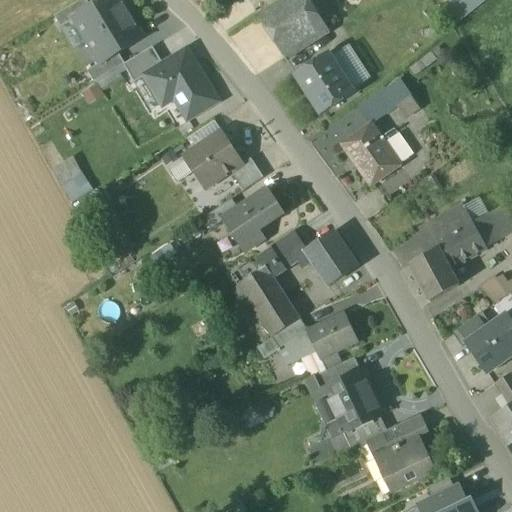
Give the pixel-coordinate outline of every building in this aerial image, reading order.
[(82,0),(54,17),(61,28),(74,20),(73,19),(91,9),(85,0),(82,0)] [(74,20),(87,42),(129,17),(126,11),(124,12),(121,7),(121,4),(119,0),(105,0),(91,9),(73,19),(74,20)] [(258,19),(282,56),(326,27),(308,0),(287,0),(284,2),(258,19)] [(337,20),(323,0),(308,0),(326,27),(337,20)] [(457,26),(487,0),(450,0),(441,8),(457,26)] [(133,23),(129,17),(87,42),(100,64),(101,65),(118,55),(143,40),(137,30),(134,29),(131,24),(133,23)] [(74,20),(61,28),(60,29),(73,50),(87,42),(74,20)] [(350,47),(331,59),(352,91),(370,79),(350,47)] [(129,76),(134,84),(144,78),(144,76),(162,65),(152,48),(124,65),(123,66),(129,76)] [(187,122),(218,103),(186,51),(162,65),(144,76),(144,78),(161,105),(162,107),(174,100),(187,122)] [(87,72),(94,83),(96,82),(123,66),(124,65),(118,55),(101,65),(100,64),(87,72)] [(295,77),(320,116),(354,94),(352,91),(331,59),(328,55),(295,77)] [(123,66),(96,82),(102,92),(129,76),(123,66)] [(150,112),(161,105),(144,78),(134,84),(133,84),(150,112)] [(400,80),(385,90),(397,108),(405,121),(420,111),(400,80)] [(97,85),(82,94),(89,107),(104,98),(97,85)] [(356,107),(369,126),(371,125),(397,108),(385,90),(384,89),(356,107)] [(400,167),(399,165),(384,144),(371,125),(369,126),(340,146),(370,188),(400,167)] [(221,132),(214,136),(226,154),(232,149),(221,132)] [(397,135),(384,144),(399,165),(408,159),(409,154),(408,150),(397,135)] [(202,172),(212,186),(231,173),(243,166),(242,164),(232,149),(226,154),(214,136),(182,158),(195,177),(202,172)] [(73,158),(51,171),(60,188),(83,174),(73,158)] [(231,173),(243,192),(263,179),(250,159),(242,164),(243,166),(231,173)] [(202,172),(195,177),(205,191),(212,186),(202,172)] [(94,191),(83,174),(60,188),(70,206),(94,191)] [(224,221),(244,252),(263,240),(257,231),(282,214),(267,192),(238,211),(223,221),(224,221)] [(480,199),(463,208),(472,224),(489,215),(480,199)] [(204,220),(211,230),(224,221),(223,221),(238,211),(231,202),(204,220)] [(511,205),(501,210),(509,225),(511,222),(511,205)] [(421,231),(433,253),(439,250),(452,274),(461,269),(459,265),(487,250),(487,249),(486,249),(472,224),(463,208),(421,231)] [(511,234),(511,230),(509,225),(501,210),(500,209),(489,215),(472,224),(486,249),(487,249),(511,234)] [(307,256),(328,288),(357,268),(334,234),(304,249),(303,250),(307,256)] [(258,259),(264,269),(266,268),(273,279),(307,256),(303,250),(304,249),(294,235),(285,242),(258,259)] [(459,287),(452,274),(439,250),(433,253),(409,266),(430,303),(459,287)] [(300,321),(273,279),(266,268),(264,269),(237,287),(271,340),(300,321)] [(496,280),(507,296),(511,292),(511,280),(508,283),(502,275),(496,280)] [(507,296),(496,280),(493,277),(479,287),(493,306),(507,296)] [(462,348),(467,345),(466,345),(491,327),(482,314),(452,334),(462,348)] [(317,353),(320,360),(337,353),(357,343),(343,315),(307,332),(317,353)] [(487,374),(511,355),(511,326),(505,317),(491,327),(466,345),(467,345),(487,374)] [(271,340),(279,351),(307,332),(300,321),(271,340)] [(307,332),(279,351),(287,368),(310,357),(317,353),(307,332)] [(279,351),(271,340),(257,349),(264,361),(279,351)] [(317,353),(310,357),(318,375),(342,363),(337,353),(320,360),(317,353)] [(311,379),(319,396),(326,392),(326,391),(359,375),(361,374),(354,359),(311,379)] [(511,373),(495,385),(502,395),(511,388),(511,373)] [(326,391),(326,392),(335,410),(331,412),(342,434),(342,435),(380,418),(383,417),(373,397),(371,398),(359,375),(326,391)] [(333,438),(342,434),(331,412),(335,410),(326,392),(319,396),(311,379),(306,382),(329,430),(333,438)] [(511,388),(502,395),(510,407),(502,412),(490,420),(506,444),(511,439),(511,388)] [(494,400),(502,412),(510,407),(502,395),(494,400)] [(275,409),(258,404),(255,414),(272,419),(275,409)] [(399,426),(404,438),(415,433),(426,429),(421,416),(399,426)] [(309,454),(314,466),(366,442),(386,432),(380,418),(342,435),(342,434),(333,438),(329,430),(322,433),(320,438),(322,443),(311,448),(309,454)] [(366,442),(375,459),(394,451),(393,449),(398,447),(399,448),(407,444),(404,438),(399,426),(386,432),(366,442)] [(375,459),(391,493),(434,472),(428,460),(426,461),(422,455),(425,453),(415,433),(404,438),(407,444),(399,448),(398,447),(393,449),(394,451),(375,459)] [(432,500),(454,490),(449,479),(427,489),(432,500)] [(469,511),(466,504),(458,488),(454,490),(432,500),(418,507),(420,511),(475,511),(473,508),(469,511)]
